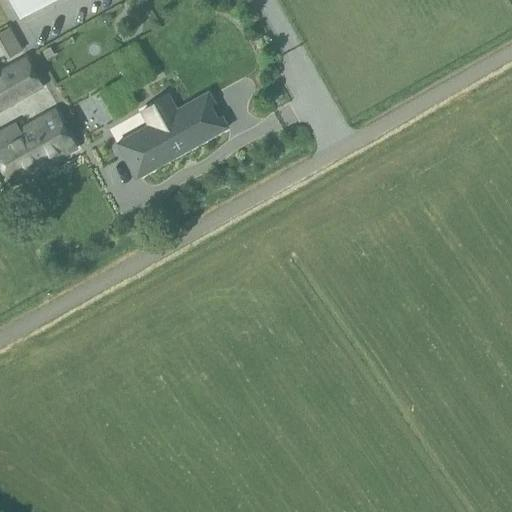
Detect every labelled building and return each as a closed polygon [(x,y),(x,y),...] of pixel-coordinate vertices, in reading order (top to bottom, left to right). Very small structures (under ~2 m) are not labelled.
[(116,0),(121,9),(138,0),(116,0)] [(0,110),(42,87),(27,57),(0,71),(0,110)] [(143,122),(108,140),(129,176),(220,123),(213,111),(209,114),(203,104),(208,102),(199,88),(168,108),(159,94),(134,108),(143,122)] [(0,141),(0,161),(12,183),(75,148),(55,112),(0,141)] [(149,194),(151,204),(166,201),(163,191),(149,194)]
